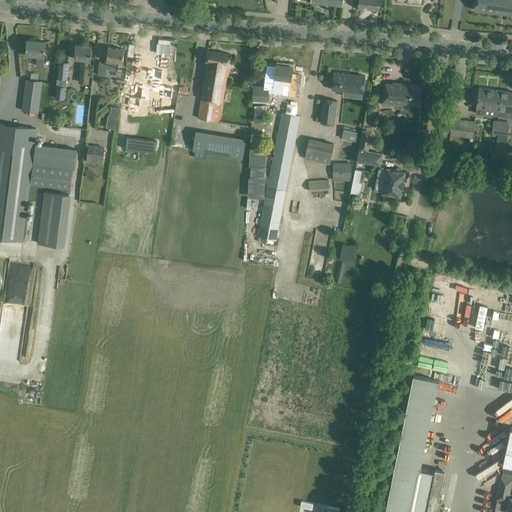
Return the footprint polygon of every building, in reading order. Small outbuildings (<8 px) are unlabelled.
[(359,0),(359,7),(378,9),(379,0),(359,0)] [(475,0),(474,10),(500,13),(501,0),(475,0)] [(511,0),(501,0),(500,13),(511,14),(511,0)] [(44,66),(46,42),(27,40),(26,54),(37,55),(36,66),(44,66)] [(90,60),(91,56),(92,46),(76,44),(75,59),(82,59),(80,74),(89,75),(90,60)] [(114,73),(121,74),(123,62),(124,49),(108,48),(107,63),(99,62),(98,75),(110,76),(111,69),(114,69),(114,73)] [(230,55),(207,51),(206,61),(208,61),(198,118),(219,121),(230,55)] [(66,79),(68,79),(69,63),(59,62),(58,78),(56,78),(55,98),(66,99),(66,79)] [(270,85),(283,87),(289,87),(290,79),(291,79),(292,66),(277,64),(275,77),(271,76),(270,85)] [(127,82),(124,110),(135,111),(136,104),(138,104),(138,99),(145,100),(146,100),(146,92),(157,93),(157,96),(169,98),(170,85),(159,84),(160,69),(146,67),(145,77),(147,77),(147,83),(127,82)] [(365,76),(334,72),(332,89),(343,91),(342,96),(361,99),(362,93),(363,93),(365,76)] [(39,113),(43,81),(27,78),(22,111),(39,113)] [(402,104),(419,105),(421,85),(393,83),(393,84),(385,83),(383,104),(402,106),(402,104)] [(254,86),(253,101),(268,101),(269,87),(254,86)] [(490,109),(499,110),(501,98),(496,97),(497,90),(479,88),(477,113),(490,114),(490,109)] [(511,91),(497,90),(496,97),(501,98),(499,110),(498,117),(511,118),(511,91)] [(337,100),(324,99),(321,123),(334,124),(337,100)] [(255,115),(267,115),(266,105),(254,106),(255,115)] [(268,183),(258,235),(276,239),(300,116),(282,113),(270,177),(266,176),(265,182),(268,183)] [(108,115),(106,128),(115,129),(117,117),(108,115)] [(450,134),(456,135),(472,138),(475,122),(453,118),(450,134)] [(498,120),(496,136),(508,137),(509,121),(498,120)] [(0,123),(0,239),(23,242),(30,184),(71,190),(73,170),(33,165),(36,144),(37,128),(0,123)] [(357,141),(359,131),(346,128),(343,137),(357,141)] [(199,130),(196,152),(246,160),(250,137),(199,130)] [(362,134),(359,148),(367,150),(370,135),(362,134)] [(127,137),(125,149),(155,153),(157,141),(127,137)] [(105,147),(89,145),(86,161),(102,164),(105,147)] [(380,166),(383,153),(367,150),(359,148),(356,161),(380,166)] [(333,162),(333,181),(351,181),(352,163),(333,162)] [(450,178),(452,164),(445,163),(442,176),(450,178)] [(379,169),(375,189),(383,190),(382,193),(400,196),(405,172),(387,168),(387,171),(379,169)] [(352,184),(359,186),(362,170),(355,169),(352,184)] [(328,180),(309,181),(310,191),(329,190),(328,180)] [(70,246),(73,193),(44,191),(41,244),(70,246)] [(342,246),(340,256),(348,258),(350,248),(342,246)] [(439,500),(445,471),(435,469),(435,471),(420,468),(439,380),(414,375),(385,511),(438,511),(441,500),(439,500)] [(511,468),(504,468),(502,477),(511,478),(511,468)] [(507,501),(511,480),(502,478),(497,499),(507,501)]
